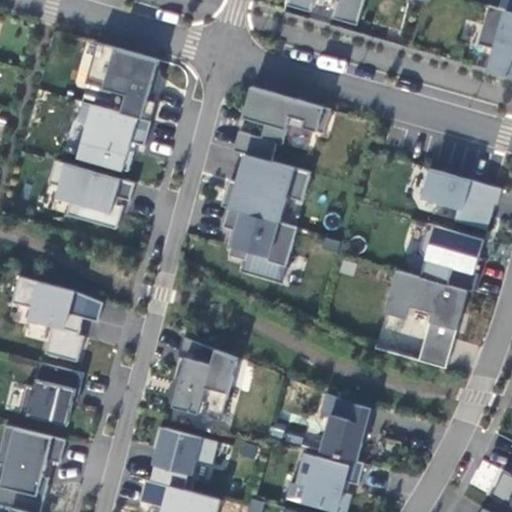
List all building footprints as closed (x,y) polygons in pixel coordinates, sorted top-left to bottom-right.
[(288,0),(288,4),(312,11),(315,0),(337,0),(333,17),(359,24),(365,0),(288,0)] [(511,0),(502,0),(500,8),(511,11),(511,0)] [(161,59),(99,42),(87,82),(128,94),(122,112),(153,120),(157,101),(150,99),(161,59)] [(332,109),(253,86),(244,116),(266,123),(262,136),(240,130),(235,149),(246,152),(273,160),(278,142),(284,144),(290,123),(326,133),(332,109)] [(122,112),(85,101),(80,119),(91,122),(81,156),(129,170),(134,151),(130,150),(133,141),(145,145),(153,120),(122,112)] [(310,171),(246,152),(238,181),(229,178),(221,204),(229,207),(279,221),(285,195),(303,200),(310,171)] [(136,182),(57,160),(50,182),(61,186),(58,196),(72,200),(68,214),(118,228),(124,205),(118,203),(120,197),(131,200),(136,182)] [(502,188),(431,168),(423,197),(459,207),(457,220),(488,229),(494,208),(491,207),(492,202),(498,204),(502,188)] [(298,227),(279,221),(229,207),(224,226),(233,229),(229,244),(232,246),(229,254),(248,260),(250,250),(269,256),(268,261),(287,266),(298,227)] [(485,238),(430,223),(421,250),(428,258),(422,275),(469,289),(474,291),(480,273),(475,271),(485,238)] [(422,275),(398,268),(386,311),(409,318),(413,305),(433,311),(420,359),(447,367),(469,289),(422,275)] [(47,352),(78,360),(85,336),(80,334),(82,327),(77,326),(80,316),(99,321),(104,302),(74,290),(21,275),(13,302),(35,308),(32,319),(53,325),(47,352)] [(385,314),(377,348),(400,353),(408,319),(385,314)] [(239,357),(186,336),(180,354),(187,357),(175,406),(223,419),(239,357)] [(85,372),(41,361),(36,386),(27,384),(20,413),(69,425),(75,401),(78,402),(85,372)] [(351,402),(328,392),(323,412),(332,415),(322,450),(334,454),(359,460),(365,436),(367,437),(375,408),(351,402)] [(67,439),(8,425),(0,455),(0,461),(7,464),(4,480),(0,479),(0,503),(34,511),(41,511),(51,477),(44,475),(49,459),(62,462),(67,439)] [(220,441),(162,426),(155,447),(160,448),(155,463),(157,464),(153,480),(185,489),(190,472),(194,473),(198,458),(214,462),(220,441)] [(359,460),(334,454),(332,459),(306,452),(299,483),(309,485),(305,502),(343,511),(347,511),(352,493),(344,491),(347,480),(360,484),(366,462),(359,460)] [(490,493),(502,469),(483,459),(470,483),(490,493)] [(511,473),(505,470),(492,494),(511,505),(511,504),(511,473)] [(153,480),(147,479),(141,500),(165,507),(163,511),(217,511),(221,498),(185,489),(153,480)]
